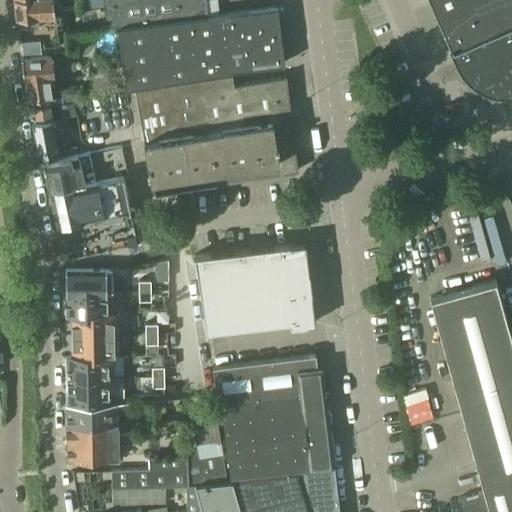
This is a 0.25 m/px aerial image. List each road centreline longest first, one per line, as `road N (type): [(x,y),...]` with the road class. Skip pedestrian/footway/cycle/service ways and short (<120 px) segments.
road 1 (residential): [(63,511),(36,236),(0,31)]
road 2 (unclassified): [(379,511),(339,188)]
road 3 (residential): [(0,258),(11,352),(8,480)]
road 4 (unclassified): [(339,188),(316,0)]
road 5 (unclassified): [(339,188),(511,141)]
